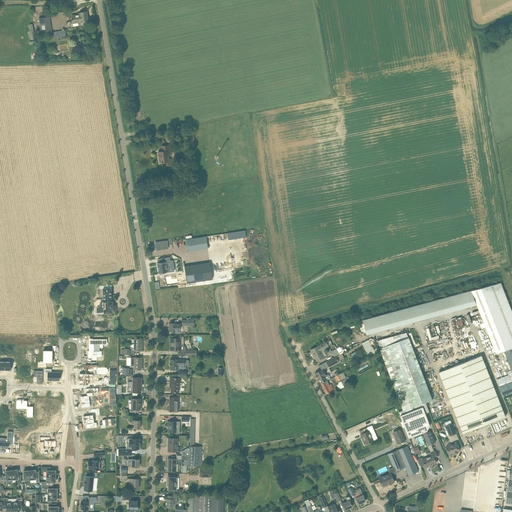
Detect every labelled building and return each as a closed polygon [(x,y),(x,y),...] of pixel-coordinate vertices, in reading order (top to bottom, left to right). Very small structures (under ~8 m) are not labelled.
[(79,14),(71,15),(72,20),(72,24),(81,22),(88,21),(87,11),(79,13),(79,14)] [(39,18),(41,33),(51,31),(49,17),(39,18)] [(51,32),(52,38),(66,36),(65,30),(51,32)] [(159,152),(161,163),(166,162),(167,166),(173,165),(170,145),(165,146),(166,151),(159,152)] [(206,237),(186,239),(188,252),(208,249),(206,237)] [(167,241),(155,242),(156,250),(165,249),(165,246),(168,245),(167,241)] [(164,262),(157,263),(159,273),(160,273),(160,274),(163,274),(163,272),(169,272),(168,261),(170,261),(169,258),(163,258),(164,262)] [(212,279),(210,263),(184,266),(187,283),(212,279)] [(511,310),(501,283),(472,291),(477,305),(496,353),(510,348),(511,347),(511,310)] [(103,286),(100,286),(100,298),(103,297),(103,301),(103,302),(104,307),(101,307),(100,308),(100,311),(101,312),(104,312),(104,313),(105,313),(106,314),(107,314),(108,314),(109,314),(110,314),(110,313),(111,313),(112,313),(112,311),(116,311),(116,306),(113,306),(113,305),(113,301),(112,301),(111,296),(113,296),(112,288),(108,288),(108,285),(103,286)] [(176,323),(169,323),(169,327),(168,327),(168,330),(169,330),(169,331),(176,331),(176,334),(180,334),(180,324),(176,324),(176,323)] [(170,338),(170,345),(171,345),(171,350),(178,350),(178,351),(185,351),(185,356),(196,356),(196,351),(193,351),(193,350),(186,350),(186,349),(185,348),(184,346),(183,345),(183,336),(177,336),(177,338),(170,338)] [(380,349),(404,411),(434,400),(410,338),(380,349)] [(87,350),(87,358),(92,358),(92,360),(92,361),(92,360),(97,360),(97,357),(102,357),(102,350),(100,350),(100,344),(102,344),(107,344),(107,339),(90,339),(90,344),(94,344),(94,350),(89,350),(87,350)] [(362,342),(369,355),(375,352),(369,339),(362,342)] [(313,354),(314,354),(317,361),(324,357),(321,351),(323,350),(324,350),(329,347),(332,345),(330,340),(321,344),(321,345),(318,346),(311,350),(313,354)] [(334,357),(342,353),(347,350),(345,347),(341,349),(339,347),(331,351),(334,357)] [(38,362),(38,367),(46,367),(46,362),(52,362),(52,350),(52,351),(44,351),(44,350),(43,350),(43,353),(43,362),(38,362)] [(342,353),(334,357),(337,363),(345,359),(342,353)] [(440,372),(463,433),(506,416),(482,356),(440,372)] [(142,357),(131,357),(131,366),(134,366),(134,369),(141,370),(142,365),(141,365),(141,363),(142,363),(142,357)] [(334,357),(326,361),(329,367),(337,363),(334,357)] [(177,359),(170,359),(170,370),(179,370),(179,364),(185,364),(185,360),(177,360),(177,359)] [(78,377),(78,379),(79,379),(79,384),(88,385),(88,379),(97,379),(97,374),(106,375),(106,368),(93,368),(93,374),(88,374),(79,374),(79,377),(78,377)] [(48,380),(59,380),(59,372),(51,372),(51,369),(45,369),(45,372),(48,372),(48,380)] [(323,369),(315,373),(320,383),(327,380),(326,379),(329,378),(330,377),(329,375),(328,374),(327,375),(323,369)] [(16,371),(16,380),(28,380),(28,375),(34,375),(34,370),(22,370),(22,372),(16,371)] [(335,377),(337,382),(346,377),(344,374),(342,375),(341,373),(339,374),(335,377)] [(132,392),(141,392),(141,378),(133,377),(132,392)] [(171,392),(179,392),(179,382),(182,382),(182,379),(179,378),(170,378),(170,384),(171,384),(171,392)] [(320,383),(326,393),(334,389),(331,384),(329,385),(327,380),(320,383)] [(511,382),(500,387),(503,396),(511,392),(511,382)] [(87,395),(80,396),(82,408),(90,406),(89,396),(93,395),(92,393),(98,392),(98,387),(86,388),(86,393),(87,393),(87,395)] [(171,404),(171,411),(173,411),(173,412),(174,411),(178,411),(178,402),(181,402),(181,398),(178,398),(178,397),(169,397),(169,404),(171,404)] [(133,409),(140,410),(141,404),(140,404),(140,402),(141,402),(141,399),(131,398),(131,403),(133,403),(133,409)] [(16,400),(16,408),(26,409),(27,409),(27,417),(33,417),(33,414),(33,406),(27,406),(27,400),(24,400),(17,399),(17,400),(16,400)] [(45,407),(45,413),(56,413),(56,407),(61,407),(61,400),(49,400),(49,407),(45,407)] [(430,424),(423,406),(401,415),(409,437),(424,431),(427,430),(430,424)] [(4,407),(4,417),(10,417),(10,422),(13,422),(13,412),(10,412),(10,407),(4,407)] [(84,416),(83,416),(84,424),(86,424),(87,428),(97,426),(96,422),(94,422),(93,415),(97,414),(99,414),(99,408),(89,409),(90,415),(84,416)] [(44,415),(44,420),(47,420),(47,429),(59,429),(59,421),(54,421),(54,419),(54,415),(44,415)] [(134,424),(134,428),(140,428),(140,420),(132,420),(132,424),(134,424)] [(169,432),(175,432),(175,434),(179,434),(179,421),(176,421),(169,421),(169,426),(169,432)] [(446,425),(450,435),(456,433),(452,423),(446,425)] [(393,432),(398,444),(405,441),(400,429),(393,432)] [(423,433),(428,445),(436,442),(431,430),(428,431),(427,430),(424,431),(424,433),(423,433)] [(7,438),(3,438),(2,448),(8,448),(8,445),(11,446),(12,431),(8,431),(7,438)] [(14,449),(20,449),(21,439),(17,439),(17,432),(12,431),(11,446),(14,446),(14,449)] [(363,440),(365,444),(373,440),(369,431),(361,434),(362,434),(364,439),(363,440)] [(95,437),(86,438),(87,446),(100,445),(99,436),(102,436),(101,432),(94,433),(95,437)] [(26,440),(21,439),(20,449),(26,450),(26,447),(27,447),(29,447),(30,438),(26,437),(26,440)] [(50,437),(40,437),(40,442),(44,442),(44,449),(56,449),(56,440),(50,440),(50,437)] [(127,438),(127,444),(129,444),(129,447),(131,448),(134,448),(134,449),(138,449),(138,448),(139,448),(139,443),(140,443),(140,439),(139,439),(139,438),(132,438),(127,438)] [(168,451),(177,451),(177,438),(168,438),(168,451)] [(446,447),(449,455),(453,453),(454,455),(459,453),(458,451),(460,450),(456,442),(449,445),(446,447)] [(189,465),(189,466),(191,466),(193,466),(195,466),(199,466),(201,466),(202,453),(202,451),(202,447),(197,446),(190,446),(189,446),(189,451),(189,455),(189,465)] [(390,473),(380,478),(383,486),(384,486),(384,485),(390,483),(395,481),(392,475),(395,473),(394,472),(406,467),(409,475),(418,471),(411,455),(407,446),(388,454),(394,467),(389,470),(390,473)] [(423,459),(426,467),(437,462),(435,458),(438,457),(436,451),(430,454),(431,455),(423,459)] [(88,463),(88,468),(92,468),(92,469),(100,469),(100,460),(101,460),(101,457),(104,456),(103,452),(94,453),(94,457),(95,457),(95,460),(92,460),(92,461),(89,461),(89,463),(88,463)] [(168,470),(176,471),(176,459),(168,458),(168,459),(168,466),(168,470)] [(128,462),(128,466),(132,467),(139,467),(139,459),(132,459),(128,459),(128,462)] [(56,476),(56,470),(50,470),(50,467),(42,467),(42,470),(47,470),(47,476),(56,476)] [(17,469),(11,470),(12,479),(17,479),(17,483),(21,482),(21,474),(18,475),(17,469)] [(12,479),(11,470),(5,470),(6,475),(3,476),(3,479),(4,485),(7,484),(6,479),(12,479)] [(35,470),(29,470),(30,479),(36,479),(36,482),(39,482),(39,481),(39,476),(36,476),(35,470)] [(501,511),(507,474),(501,473),(483,470),(481,481),(477,511),(501,511)] [(46,482),(39,481),(39,482),(40,485),(44,485),(50,485),(50,482),(55,482),(56,476),(47,476),(46,482)] [(94,477),(85,476),(83,490),(92,491),(94,477)] [(168,489),(173,489),(176,490),(176,476),(167,476),(167,483),(168,483),(168,489)] [(132,489),(138,489),(138,484),(137,484),(137,481),(138,481),(138,478),(132,478),(132,479),(128,479),(128,483),(132,483),(132,489)] [(44,485),(43,488),(48,488),(48,494),(57,494),(57,488),(51,488),(52,485),(50,485),(44,485)] [(356,498),(358,504),(366,500),(363,494),(361,491),(360,488),(355,490),(357,493),(358,492),(360,496),(356,498)] [(35,498),(33,498),(33,502),(30,502),(30,507),(26,507),(25,511),(36,511),(36,506),(36,501),(40,501),(40,494),(35,494),(35,498)] [(57,500),(57,494),(48,494),(48,503),(49,503),(52,503),(52,500),(57,500)] [(188,511),(223,511),(224,495),(189,494),(188,511)] [(173,495),(168,495),(168,498),(167,498),(167,506),(173,506),(173,504),(176,504),(177,503),(178,497),(177,496),(173,496),(173,495)] [(319,497),(323,507),(327,505),(323,495),(319,497)] [(347,501),(342,503),(345,510),(352,506),(349,500),(351,500),(349,496),(345,497),(347,501)] [(2,498),(2,506),(6,506),(5,511),(12,511),(12,502),(9,502),(8,497),(2,498)] [(15,502),(12,502),(12,511),(19,511),(19,505),(22,505),(22,497),(16,497),(15,502)] [(81,501),(81,506),(81,509),(88,510),(88,509),(89,509),(90,501),(96,502),(97,497),(87,497),(87,500),(82,500),(82,501),(81,501)] [(129,510),(138,510),(138,504),(137,504),(137,503),(138,503),(138,499),(129,499),(129,510)] [(309,511),(313,511),(314,511),(309,500),(305,502),(307,505),(309,511)] [(60,511),(60,508),(59,507),(59,506),(54,506),(54,503),(52,503),(49,503),(48,511),(58,511),(59,511),(60,511)] [(331,505),(327,507),(328,508),(329,511),(338,511),(336,507),(335,505),(334,503),(331,505)]
